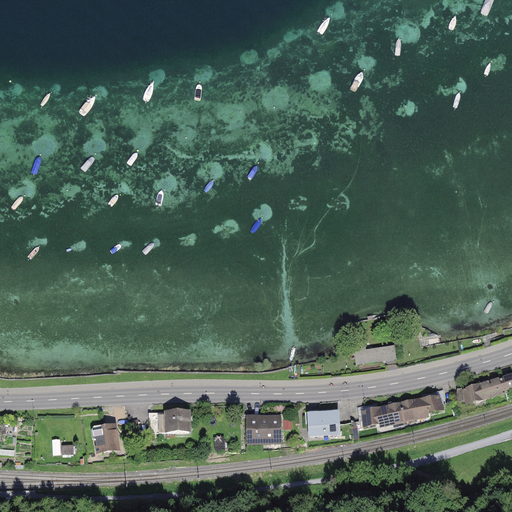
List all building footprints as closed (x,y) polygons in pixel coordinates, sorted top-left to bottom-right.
[(352,355),(353,368),(395,362),(393,349),(352,355)] [(506,379),(464,392),(468,405),(510,392),(506,379)] [(443,397),(403,405),(407,424),(447,416),(443,397)] [(403,405),(363,413),(366,432),(407,424),(403,405)] [(188,414),(163,415),(164,437),(189,435),(188,414)] [(336,416),(305,417),(306,442),(337,441),(336,416)] [(282,419),(244,419),(244,447),(283,446),(282,419)] [(120,449),(116,427),(90,431),(94,453),(120,449)] [(64,455),(62,440),(54,441),(56,456),(64,455)] [(65,455),(76,455),(76,446),(65,446),(65,455)]
